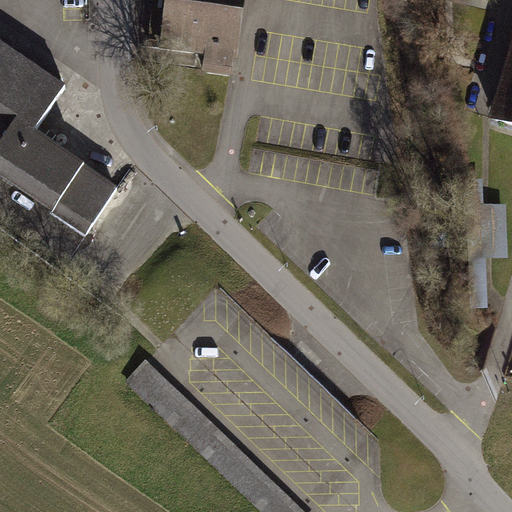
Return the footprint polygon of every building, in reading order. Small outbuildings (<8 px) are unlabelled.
[(199,68),(228,73),(238,0),(164,0),(157,52),(201,59),(199,68)] [(511,26),(484,118),(511,126),(511,26)] [(64,83),(0,40),(0,144),(17,120),(32,130),(64,83)] [(120,188),(32,130),(17,120),(0,144),(0,179),(87,238),(120,188)] [(467,309),(485,308),(483,259),(504,258),(503,204),(481,205),(480,178),(462,179),(467,309)] [(301,511),(142,361),(120,384),(254,511),(301,511)]
